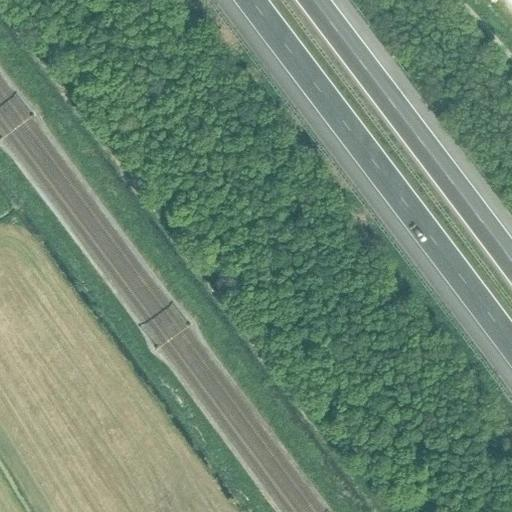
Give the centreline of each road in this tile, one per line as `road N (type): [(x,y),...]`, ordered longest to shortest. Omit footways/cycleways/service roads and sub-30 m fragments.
road 1 (motorway): [(247,0),(511,352)]
road 2 (motorway): [(511,269),(309,0)]
